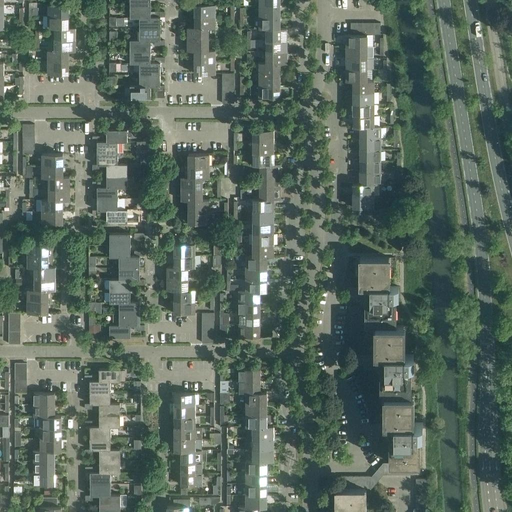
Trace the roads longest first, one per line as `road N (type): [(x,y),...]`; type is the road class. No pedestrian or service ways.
road 1 (secondary): [(443,0),(477,226),(495,511)]
road 2 (residential): [(0,113),(307,113)]
road 3 (unclassified): [(0,352),(294,352)]
road 4 (residential): [(307,113),(318,239),(294,352)]
road 5 (secondary): [(511,222),(470,0)]
road 6 (residential): [(294,352),(309,419),(307,511)]
